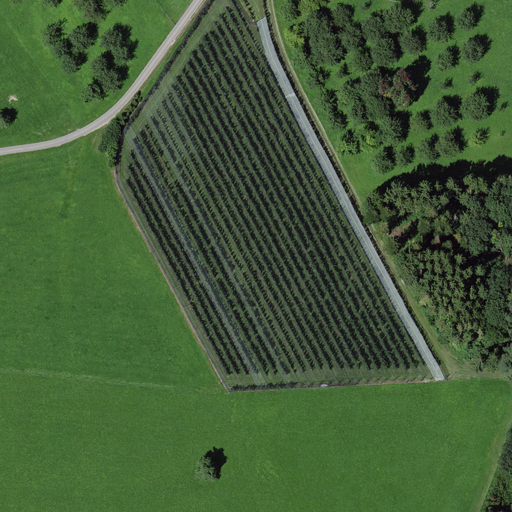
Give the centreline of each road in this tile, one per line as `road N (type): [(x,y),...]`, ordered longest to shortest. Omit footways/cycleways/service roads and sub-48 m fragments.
road 1 (track): [(449,370),(286,60),(271,0)]
road 2 (track): [(198,0),(117,109),(77,135),(0,153)]
